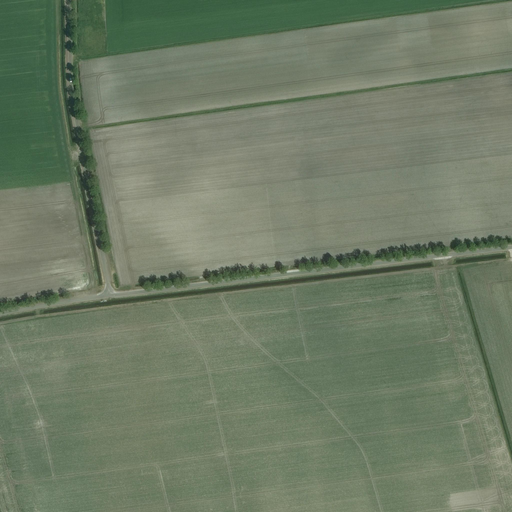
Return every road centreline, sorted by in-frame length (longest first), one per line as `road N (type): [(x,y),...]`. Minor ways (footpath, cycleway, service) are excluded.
road 1 (unclassified): [(110,295),(511,247)]
road 2 (unclassified): [(110,295),(72,103),(69,0)]
